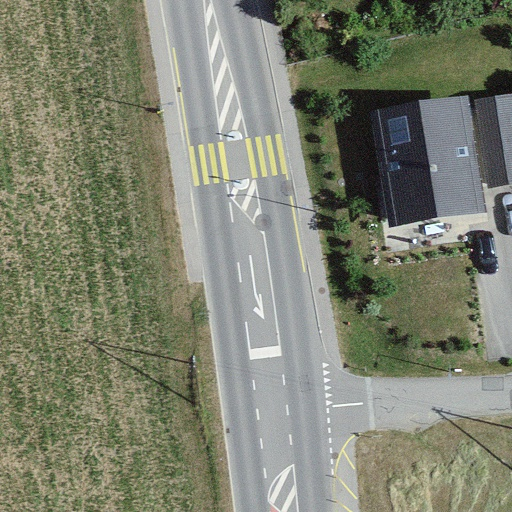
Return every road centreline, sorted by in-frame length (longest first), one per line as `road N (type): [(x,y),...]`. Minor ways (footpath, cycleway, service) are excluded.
road 1 (secondary): [(199,0),(274,421)]
road 2 (residential): [(274,421),(511,412)]
